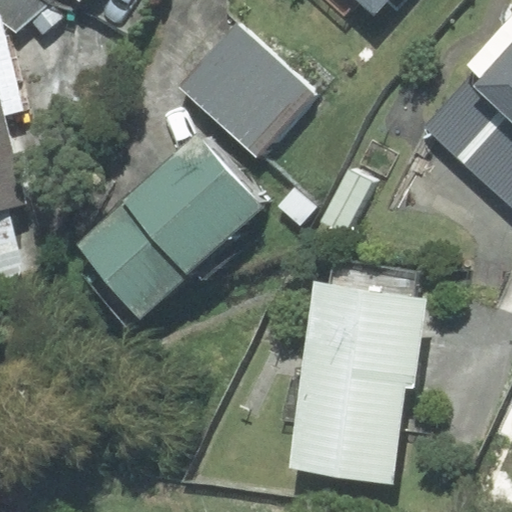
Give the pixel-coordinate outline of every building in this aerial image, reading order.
[(12,207),(52,196),(6,30),(25,43),(54,0),(0,0),(0,291),(33,283),(12,207)] [(362,0),(375,13),(388,0),(362,0)] [(511,20),(467,65),(477,75),(431,121),(511,202),(511,20)] [(244,21),(184,85),(264,161),(324,97),(244,21)] [(82,239),(144,315),(274,209),(211,133),(82,239)] [(415,399),(428,394),(437,308),(324,294),(300,477),(403,490),(415,399)]
